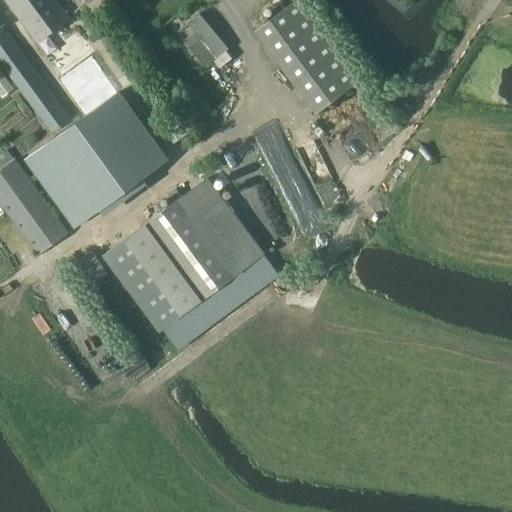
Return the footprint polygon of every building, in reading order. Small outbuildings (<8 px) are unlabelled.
[(7,0),(39,42),(71,18),(57,0),(7,0)] [(316,111),(361,77),(303,0),(297,0),(256,30),(316,111)] [(0,60),(53,132),(72,118),(5,28),(0,31),(0,60)] [(167,159),(118,92),(27,158),(77,226),(167,159)] [(0,166),(0,201),(37,252),(68,229),(14,157),(0,166)] [(209,178),(108,252),(164,328),(205,297),(265,253),(209,178)]
